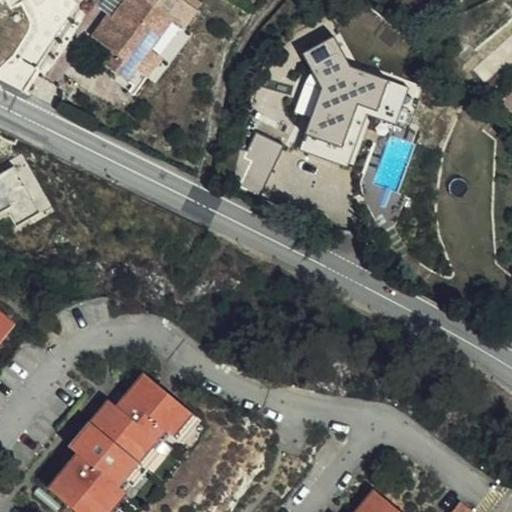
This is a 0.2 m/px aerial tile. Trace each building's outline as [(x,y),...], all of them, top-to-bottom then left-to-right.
[(154,61),(178,29),(151,9),(158,0),(136,0),(116,27),(109,36),(105,33),(95,47),(115,62),(106,74),(131,92),(140,80),(150,88),(165,69),(154,61)] [(312,103),(297,125),(299,126),(293,134),(293,140),(293,143),(298,146),(302,141),(307,144),(304,148),(343,173),(416,63),(405,56),(408,51),(361,20),(352,33),(342,27),(331,44),(334,46),(319,69),(306,61),(298,71),(310,80),(300,95),(303,97),(312,103)] [(113,24),(105,33),(109,36),(116,27),(113,24)] [(178,29),(154,61),(165,69),(189,37),(178,29)] [(238,143),(244,147),(248,150),(274,111),(268,107),(293,70),(268,54),(243,91),(248,95),(232,119),(238,143)] [(288,120),(297,125),(312,103),(303,97),(288,120)] [(410,146),(388,142),(384,167),(406,171),(410,146)] [(248,150),(244,147),(232,150),(218,170),(271,206),(290,177),(248,150)] [(0,215),(11,211),(17,225),(52,210),(29,156),(0,168),(0,215)] [(462,256),(497,246),(482,192),(447,202),(462,256)] [(0,356),(21,333),(0,314),(0,356)] [(152,379),(133,402),(149,414),(155,419),(147,429),(141,424),(117,405),(69,463),(78,470),(58,494),(79,511),(120,511),(123,509),(134,496),(131,494),(126,490),(173,434),(176,437),(180,440),(199,417),(152,379)] [(155,419),(149,414),(145,419),(141,424),(147,429),(155,419)] [(162,454),(176,437),(173,434),(126,490),(131,494),(137,487),(140,490),(167,458),(162,454)] [(402,511),(380,493),(363,511),(402,511)]
